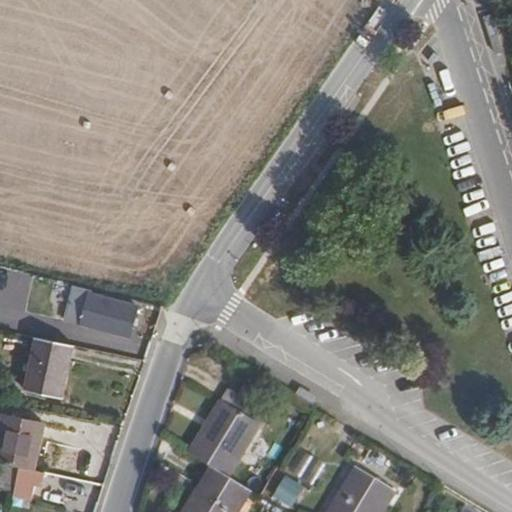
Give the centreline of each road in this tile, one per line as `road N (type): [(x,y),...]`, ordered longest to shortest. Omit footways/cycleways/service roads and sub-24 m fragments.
road 1 (tertiary): [(195,299),(353,382),(384,421),(511,503)]
road 2 (tertiary): [(195,299),(404,0)]
road 3 (tertiary): [(511,230),(440,0)]
road 4 (tertiary): [(117,511),(195,299)]
